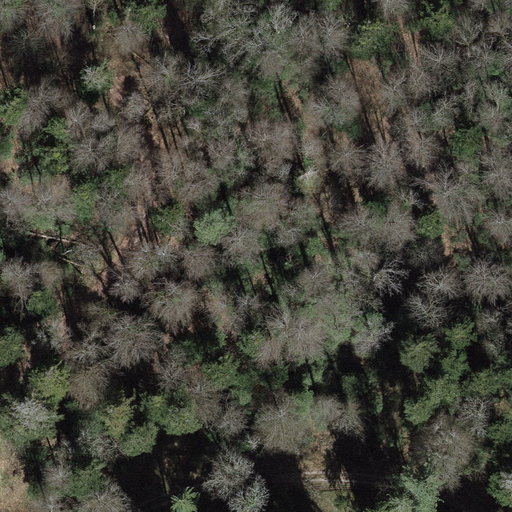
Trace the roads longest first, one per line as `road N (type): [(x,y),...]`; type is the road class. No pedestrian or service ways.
road 1 (track): [(15,0),(113,72),(149,167),(148,219),(123,265),(29,361),(0,419)]
road 2 (track): [(482,511),(457,495),(380,477),(245,476),(137,511)]
